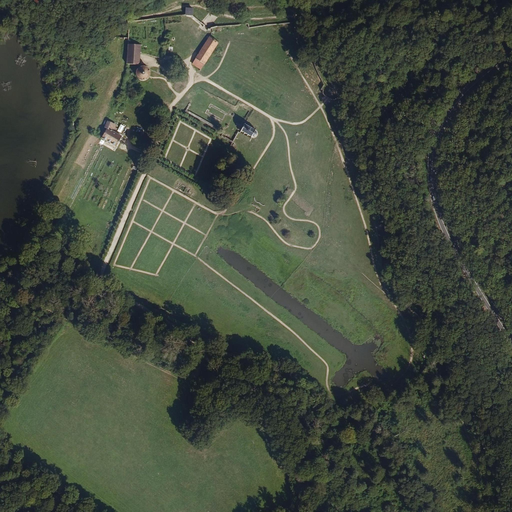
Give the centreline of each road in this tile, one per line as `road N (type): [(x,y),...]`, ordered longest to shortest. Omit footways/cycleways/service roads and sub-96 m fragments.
road 1 (track): [(509,511),(456,410),(426,308),(397,267),(361,140)]
road 2 (secondary): [(511,341),(462,260),(432,184),(432,159),(449,120),(511,57)]
road 3 (track): [(361,140),(448,26),(498,0)]
